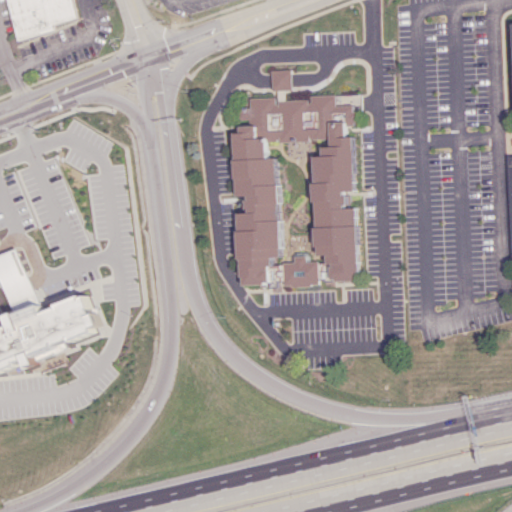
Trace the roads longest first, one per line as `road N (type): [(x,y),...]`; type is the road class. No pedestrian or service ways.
road 1 (motorway): [(145,57),(168,295),(160,386),(121,447),(21,511)]
road 2 (motorway): [(489,426),(121,511)]
road 3 (motorway): [(489,426),(357,415),(284,394),(223,353),(185,269)]
road 4 (tertiary): [(0,116),(311,0)]
road 5 (motorway): [(291,511),(511,460)]
road 6 (motorway): [(185,269),(156,53)]
